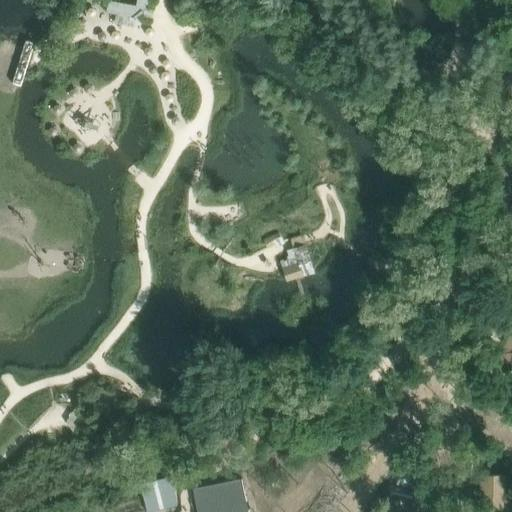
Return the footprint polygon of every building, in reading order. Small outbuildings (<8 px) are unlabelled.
[(110,0),(107,12),(143,19),(145,7),(137,5),(110,0)] [(26,43),(13,81),(20,84),(25,70),(33,45),(26,43)] [(279,231),(264,239),(268,247),(276,243),(277,247),(285,243),(284,241),(279,231)] [(291,238),(294,248),(307,244),(305,235),(304,233),(291,237),(291,238)] [(299,263),(284,268),(287,280),(296,277),(303,275),(315,272),(307,245),(307,244),(294,248),(299,263)] [(282,262),(284,268),(299,263),(294,248),(288,250),(291,259),(282,262)] [(287,471),(299,485),(310,475),(298,461),(287,471)] [(171,476),(141,483),(147,511),(151,511),(179,506),(171,476)] [(248,511),(245,497),(241,479),(195,488),(199,511),(248,511)]
